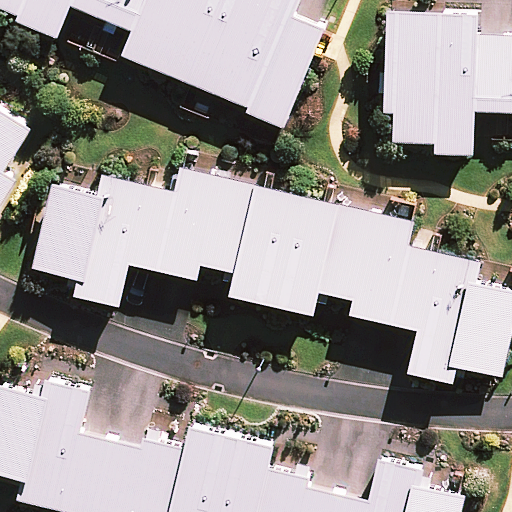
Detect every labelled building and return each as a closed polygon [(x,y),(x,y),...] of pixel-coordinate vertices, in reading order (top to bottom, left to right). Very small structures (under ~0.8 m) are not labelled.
[(0,0),(0,6),(63,32),(76,0),(135,23),(122,55),(290,120),(330,19),(297,6),(299,0),(0,0)] [(511,6),(388,3),(386,105),(397,105),(397,138),(479,140),(480,105),(511,105),(511,6)] [(38,119),(0,96),(0,213),(24,175),(9,165),(38,119)] [(55,176),(36,259),(81,269),(77,288),(122,298),(135,241),(237,265),(232,287),(318,307),(322,287),(422,310),(410,365),(457,376),(461,359),(506,369),(511,343),(511,281),(481,275),(485,254),(411,237),(416,217),(185,163),(179,187),(103,169),(99,186),(55,176)] [(6,378),(0,401),(0,465),(21,471),(16,494),(94,511),(460,511),(467,485),(375,464),(371,482),(272,459),(276,441),(191,421),(185,447),(83,423),(89,398),(6,378)]
